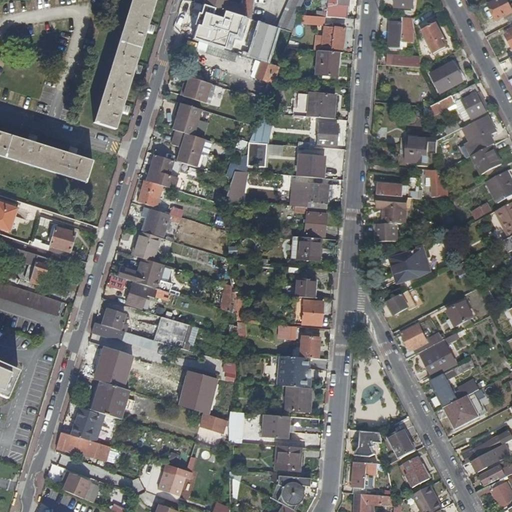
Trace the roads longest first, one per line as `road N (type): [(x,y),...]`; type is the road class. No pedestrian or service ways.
road 1 (residential): [(23,511),(182,0)]
road 2 (residential): [(370,0),(347,279)]
road 3 (residential): [(471,511),(347,279)]
road 4 (residential): [(347,279),(321,511)]
road 5 (residential): [(448,0),(511,120)]
